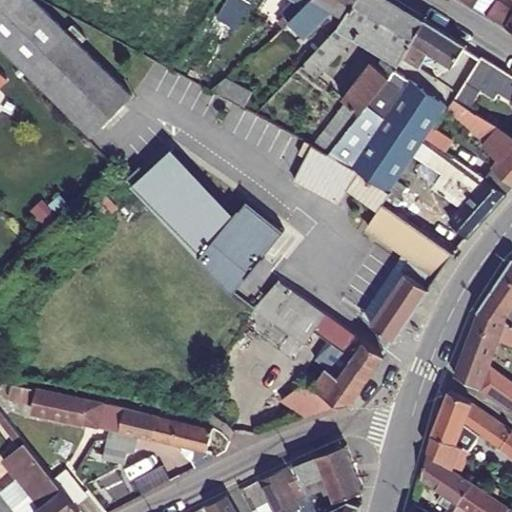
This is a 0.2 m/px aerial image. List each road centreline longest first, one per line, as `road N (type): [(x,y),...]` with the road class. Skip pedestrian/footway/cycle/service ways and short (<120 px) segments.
road 1 (residential): [(145,511),(316,430),(355,421),(406,426)]
road 2 (tertiary): [(511,218),(454,304),(406,426)]
